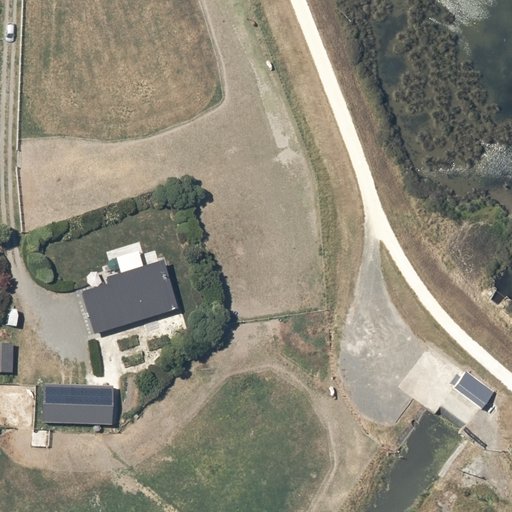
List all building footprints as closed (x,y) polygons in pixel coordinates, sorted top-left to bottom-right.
[(119,263),(121,272),(104,277),(107,285),(82,292),(95,337),(178,313),(163,261),(147,266),(140,242),(107,251),(112,266),(119,263)] [(13,346),(0,345),(0,372),(11,373),(13,346)] [(468,370),(451,394),(483,416),(499,393),(468,370)] [(0,427),(30,429),(32,387),(14,386),(14,389),(0,388),(0,427)] [(112,426),(114,390),(44,386),(42,422),(112,426)]
